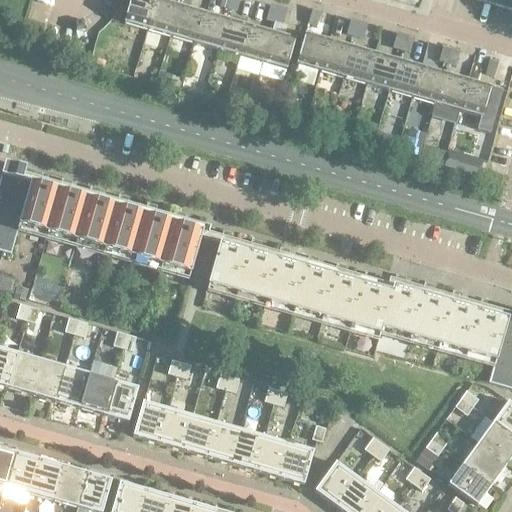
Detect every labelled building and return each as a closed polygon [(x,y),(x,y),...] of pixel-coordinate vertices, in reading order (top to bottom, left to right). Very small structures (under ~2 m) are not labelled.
[(155,1),(150,0),(130,0),(123,26),(146,32),(155,1)] [(230,0),(221,0),(219,8),(228,11),(230,0)] [(240,0),(230,0),(228,11),(236,13),(240,0)] [(507,0),(495,0),(493,6),(505,10),(507,0)] [(179,8),(155,1),(146,32),(170,39),(179,8)] [(278,9),(270,7),(265,21),(274,24),(278,9)] [(119,11),(111,22),(120,25),(124,9),(120,8),(119,11)] [(202,15),(179,8),(170,39),(193,45),(202,15)] [(286,12),(278,9),(274,24),(282,26),(286,12)] [(312,11),(309,18),(307,25),(316,28),(320,13),(312,11)] [(225,21),(202,15),(193,45),(216,52),(225,21)] [(248,28),(225,21),(216,52),(240,59),(248,28)] [(358,24),(350,22),(346,36),(354,39),(358,24)] [(367,27),(358,24),(354,39),(363,41),(367,27)] [(272,34),(248,28),(240,59),(263,65),(272,34)] [(295,41),(272,34),(263,65),(286,72),(295,41)] [(405,37),(396,35),(392,50),(401,52),(405,37)] [(296,67),(319,73),(328,42),(305,36),(296,67)] [(413,40),(405,37),(401,52),(409,54),(413,40)] [(351,49),(328,42),(319,73),(342,80),(351,49)] [(451,51),(443,48),(438,63),(447,65),(451,51)] [(374,56),(351,49),(342,80),(366,87),(374,56)] [(459,53),(451,51),(447,65),(455,68),(459,53)] [(398,62),(374,56),(366,87),(389,94),(398,62)] [(92,60),(90,67),(104,71),(106,64),(92,60)] [(421,69),(398,62),(389,94),(412,100),(421,69)] [(444,76),(421,69),(412,100),(435,107),(444,76)] [(161,74),(158,85),(169,88),(172,77),(161,74)] [(467,82),(444,76),(435,107),(459,114),(467,82)] [(491,89),(467,82),(459,114),(481,120),(482,120),(491,89)] [(491,89),(482,120),(481,120),(478,131),(490,135),(502,92),(491,89)] [(255,97),(251,114),(275,120),(277,110),(271,108),(273,102),(255,97)] [(309,109),(306,121),(318,124),(321,113),(309,109)] [(293,111),(289,125),(302,128),(306,115),(293,111)] [(366,124),(362,136),(374,139),(377,127),(366,124)] [(384,135),(382,142),(397,147),(399,139),(384,135)] [(402,139),(400,147),(421,154),(424,145),(402,139)] [(423,150),(420,162),(431,165),(434,153),(423,150)] [(449,153),(444,169),(461,174),(466,158),(449,153)] [(33,173),(4,165),(0,179),(0,253),(11,256),(19,228),(190,277),(204,228),(183,223),(185,216),(175,213),(173,220),(154,214),(156,208),(147,205),(145,212),(126,206),(128,200),(119,198),(117,204),(98,199),(100,192),(90,189),(88,196),(69,190),(71,184),(62,181),(60,188),(41,182),(43,176),(33,173)] [(232,236),(222,233),(208,288),(380,338),(381,332),(495,364),(489,385),(511,391),(511,310),(509,309),(507,316),(488,311),(490,304),(480,301),(478,308),(460,303),(462,296),(452,293),(450,300),(432,295),(433,288),(424,285),(422,291),(403,286),(405,280),(396,277),(394,283),(388,282),(387,288),(373,284),(375,277),(365,274),(363,281),(344,275),(346,269),(336,266),(334,273),(316,267),(317,261),(308,258),(306,264),(287,259),(289,252),(279,250),(277,256),(259,251),(261,244),(251,241),(249,248),(230,242),(232,236)] [(16,282),(0,277),(0,292),(12,296),(16,282)] [(15,288),(13,298),(24,301),(27,292),(15,288)] [(16,321),(25,323),(29,309),(20,307),(16,321)] [(39,312),(29,309),(25,323),(35,326),(39,312)] [(64,335),(74,337),(78,323),(68,320),(64,335)] [(87,326),(78,323),(74,337),(83,340),(87,326)] [(113,348),(122,351),(126,337),(117,334),(113,348)] [(136,340),(126,337),(122,351),(132,354),(136,340)] [(16,355),(0,350),(0,388),(6,390),(16,355)] [(40,362),(16,355),(6,390),(30,397),(40,362)] [(65,369),(40,362),(30,397),(55,404),(65,369)] [(167,377),(177,380),(181,365),(171,363),(167,377)] [(190,368),(181,365),(177,380),(186,382),(190,368)] [(89,376),(65,369),(55,404),(79,411),(89,376)] [(113,383),(89,376),(79,411),(103,418),(113,383)] [(215,391),(225,393),(229,379),(219,376),(215,391)] [(239,382),(229,379),(225,393),(235,396),(239,382)] [(138,391),(113,383),(103,418),(128,425),(138,391)] [(264,404),(273,407),(278,393),(268,390),(264,404)] [(287,396),(278,393),(273,407),(283,410),(287,396)] [(478,403),(466,394),(460,402),(472,411),(478,403)] [(472,411),(460,402),(454,410),(466,419),(472,411)] [(167,411),(143,404),(133,439),(157,446),(167,411)] [(511,407),(508,404),(492,425),(511,439),(511,407)] [(191,418),(167,411),(157,446),(181,453),(191,418)] [(216,426),(191,418),(181,453),(206,460),(216,426)] [(511,458),(511,439),(492,425),(477,446),(506,467),(511,458)] [(240,433),(216,426),(206,460),(230,467),(240,433)] [(311,443),(316,444),(321,445),(325,431),(315,428),(311,443)] [(265,440),(240,433),(230,467),(255,474),(265,440)] [(448,443),(436,435),(430,443),(442,452),(448,443)] [(289,447),(265,440),(255,474),(279,481),(289,447)] [(381,446),(373,440),(364,452),(372,458),(381,446)] [(442,452),(430,443),(424,451),(425,452),(436,459),(436,460),(442,452)] [(389,452),(381,446),(372,458),(380,464),(389,452)] [(506,467),(477,446),(462,467),(491,488),(506,467)] [(314,454),(289,447),(279,481),(304,488),(314,454)] [(14,455),(0,450),(0,487),(4,489),(14,455)] [(425,452),(416,463),(427,471),(436,459),(425,452)] [(38,462),(14,455),(4,489),(28,496),(38,462)] [(62,468),(38,462),(28,496),(53,503),(62,468)] [(355,480),(335,465),(314,494),(334,509),(355,480)] [(491,488),(462,467),(447,487),(476,508),(491,488)] [(87,475),(62,468),(53,503),(77,510),(87,475)] [(422,476),(413,470),(405,482),(413,487),(422,476)] [(102,511),(111,482),(87,475),(77,510),(83,511),(102,511)] [(430,481),(422,476),(413,487),(421,493),(430,481)] [(363,511),(376,495),(355,480),(334,509),(338,511),(363,511)] [(137,511),(144,492),(119,485),(111,511),(137,511)] [(164,511),(168,499),(144,492),(137,511),(164,511)] [(395,511),(397,510),(376,495),(363,511),(395,511)] [(190,511),(193,506),(168,499),(164,511),(190,511)] [(458,511),(463,506),(455,500),(446,511),(458,511)]
